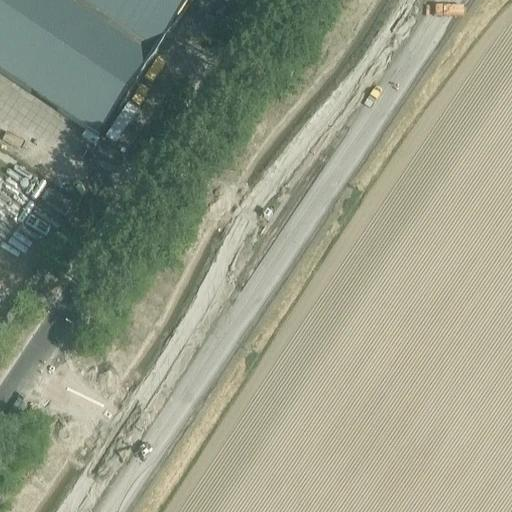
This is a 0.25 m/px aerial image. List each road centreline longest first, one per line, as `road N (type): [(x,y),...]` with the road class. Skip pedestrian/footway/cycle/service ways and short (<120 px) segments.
road 1 (secondary): [(150,450),(450,0)]
road 2 (unclassified): [(25,366),(267,0)]
road 3 (unclassified): [(150,450),(25,366)]
